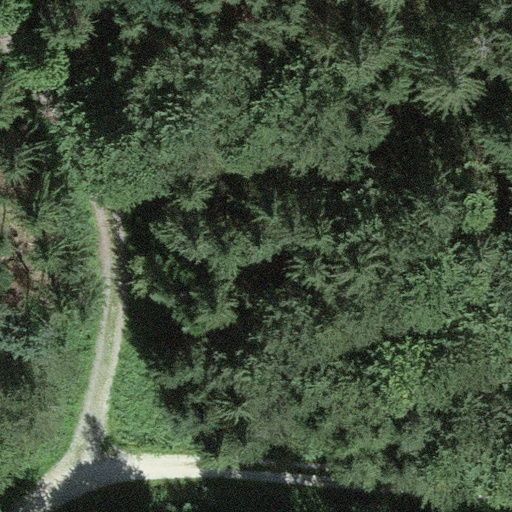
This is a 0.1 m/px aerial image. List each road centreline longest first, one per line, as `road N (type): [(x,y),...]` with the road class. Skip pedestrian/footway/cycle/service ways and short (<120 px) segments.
road 1 (track): [(17,511),(85,468),(172,462),(511,487)]
road 2 (track): [(85,468),(107,321),(102,213),(72,128),(0,26)]
